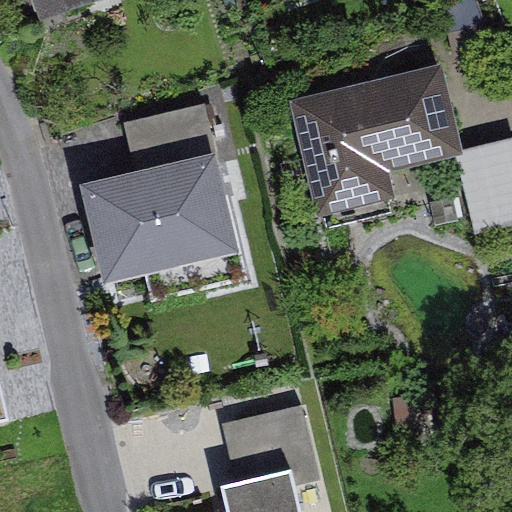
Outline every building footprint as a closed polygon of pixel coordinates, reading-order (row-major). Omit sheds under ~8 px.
[(44,0),(54,28),(134,0),(44,0)] [(453,58),(298,97),(330,225),(406,206),(397,169),(475,150),(453,58)] [(151,166),(94,180),(120,282),(159,273),(165,296),(262,272),(218,97),(139,117),(151,166)] [(511,220),(511,147),(472,153),(482,225),(511,220)] [(324,410),(243,427),(254,477),(235,481),(241,511),(324,511),(320,494),(340,490),(324,410)]
